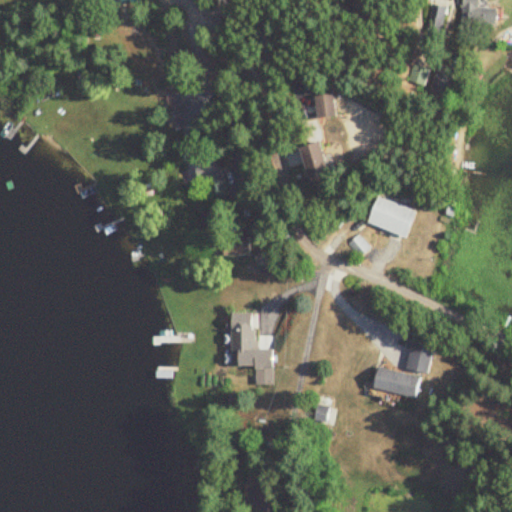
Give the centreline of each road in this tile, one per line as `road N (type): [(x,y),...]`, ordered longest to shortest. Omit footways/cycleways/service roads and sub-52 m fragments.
road 1 (residential): [(511,341),(327,263),(308,246),(282,174),(265,62),(273,0)]
road 2 (residential): [(327,263),(259,492),(262,511)]
